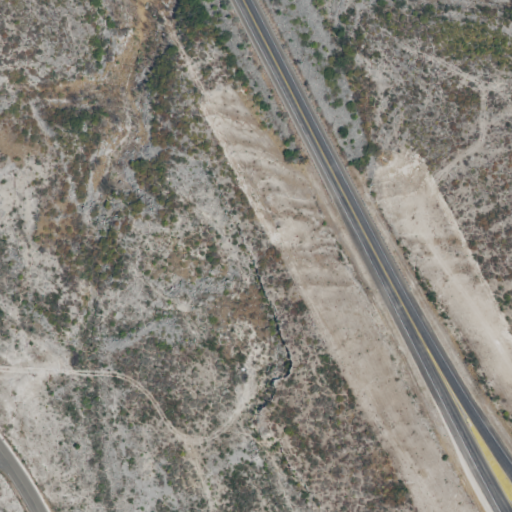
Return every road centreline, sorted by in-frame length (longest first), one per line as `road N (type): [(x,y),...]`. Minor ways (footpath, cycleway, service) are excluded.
road 1 (trunk): [(441,371),(243,0)]
road 2 (trunk): [(441,371),(511,504)]
